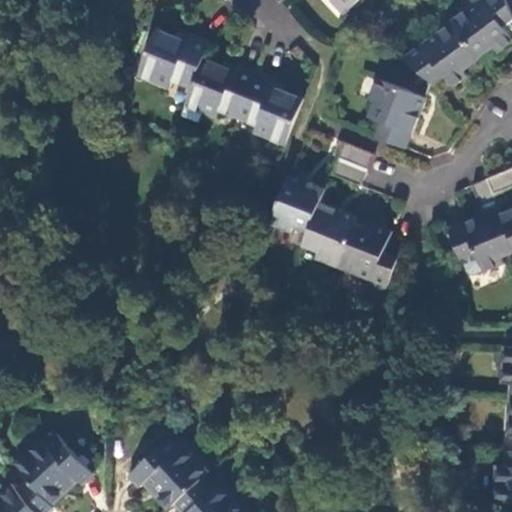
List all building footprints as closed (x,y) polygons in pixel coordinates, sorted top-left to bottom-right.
[(331,0),(330,1),(343,15),(360,0),(331,0)] [(470,9),(454,21),(455,22),(482,59),(496,49),(500,54),(511,44),(511,0),(465,0),(465,3),(470,9)] [(482,59),(455,22),(406,59),(422,72),(434,82),(444,74),(454,89),(470,77),(466,71),(482,60),(482,59)] [(205,60),(211,44),(192,36),(189,43),(177,38),(158,31),(141,75),(172,87),(175,81),(194,88),(205,60)] [(194,88),(187,105),(218,118),(221,110),(240,118),(258,73),(237,65),(234,72),(227,69),(205,60),(194,88)] [(288,144),(306,98),(282,89),(275,86),(277,81),(258,73),(240,118),(258,125),(255,132),(288,144)] [(379,137),(408,149),(415,132),(428,99),(378,80),(370,100),(378,103),(372,118),(385,123),(379,137)] [(369,171),(376,155),(347,143),(340,160),(369,171)] [(363,186),(369,171),(340,160),(334,174),(360,184),(363,186)] [(511,169),(490,179),(496,194),(511,187),(511,169)] [(292,174),(273,223),(293,232),(296,225),(310,231),(321,203),(328,188),(307,180),(292,174)] [(496,194),(490,179),(474,185),(486,216),(451,229),(463,258),(478,252),(486,271),(486,272),(506,263),(504,257),(511,254),(511,232),(504,213),(496,194)] [(310,231),(305,246),(319,252),(317,257),(331,263),(339,266),(355,223),(358,217),(338,210),(321,203),(310,231)] [(386,294),(400,259),(385,253),(394,232),(376,225),(374,231),(355,223),(339,266),(373,280),(370,288),(386,294)] [(478,252),(463,258),(469,273),(476,275),(486,271),(478,252)] [(43,440),(16,465),(17,465),(30,480),(50,501),(60,492),(68,485),(71,488),(81,480),(83,484),(94,474),(57,435),(48,444),(43,440)] [(158,489),(174,507),(177,504),(204,478),(210,473),(184,446),(180,449),(170,439),(130,476),(141,488),(146,484),(154,492),(158,489)] [(497,502),(511,502),(511,450),(509,451),(507,464),(500,463),(497,502)] [(204,478),(177,504),(184,511),(244,511),(246,511),(220,484),(214,489),(204,478)] [(50,501),(30,480),(20,489),(13,483),(0,495),(0,511),(51,511),(56,507),(50,501)]
